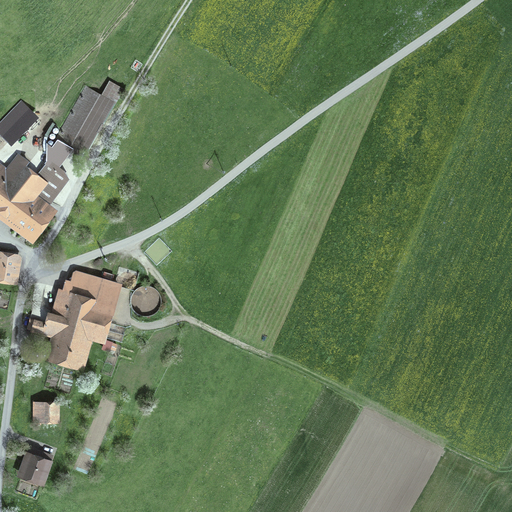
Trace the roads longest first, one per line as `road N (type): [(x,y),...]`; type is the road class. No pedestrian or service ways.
road 1 (unclassified): [(469,0),(164,224),(32,269),(17,310),(0,463)]
road 2 (track): [(186,0),(32,269)]
